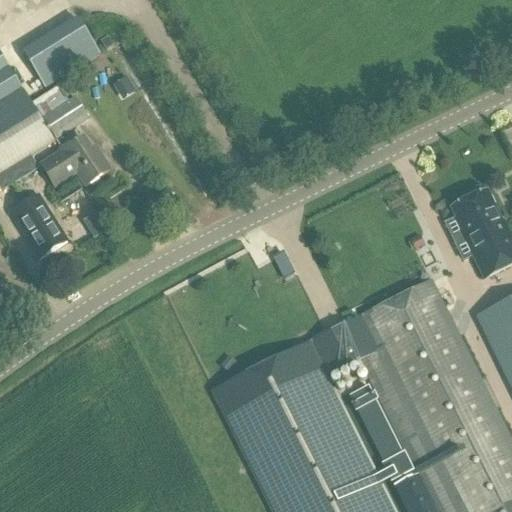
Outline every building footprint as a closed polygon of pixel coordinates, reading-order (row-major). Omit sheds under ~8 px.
[(100,57),(78,21),(23,55),(33,71),(45,91),(100,57)] [(29,25),(9,33),(16,51),(36,44),(29,25)] [(55,143),(41,120),(5,62),(0,65),(0,178),(10,172),(31,159),(56,145),(55,143)] [(57,142),(89,121),(75,101),(43,119),(57,142)] [(77,178),(85,191),(112,174),(89,138),(40,168),(55,191),(77,178)] [(10,172),(16,182),(37,169),(31,159),(10,172)] [(376,181),(393,233),(419,224),(402,173),(376,181)] [(511,219),(502,225),(487,194),(451,211),(466,241),(464,242),(484,282),(511,268),(511,240),(509,235),(511,233),(511,219)] [(10,217),(39,262),(69,243),(40,198),(10,217)] [(295,276),(284,253),(272,259),(284,282),(295,276)] [(511,511),(511,447),(494,411),(497,410),(483,380),(480,382),(431,284),(212,392),(272,511),(390,511),(324,378),(376,353),(408,417),(405,419),(419,448),(422,447),(434,469),(394,489),(405,511),(511,511)] [(511,330),(487,342),(511,392),(511,301),(510,303),(511,306),(511,330)] [(402,457),(369,389),(350,399),(383,466),(382,467),(391,485),(413,474),(404,456),(402,457)]
